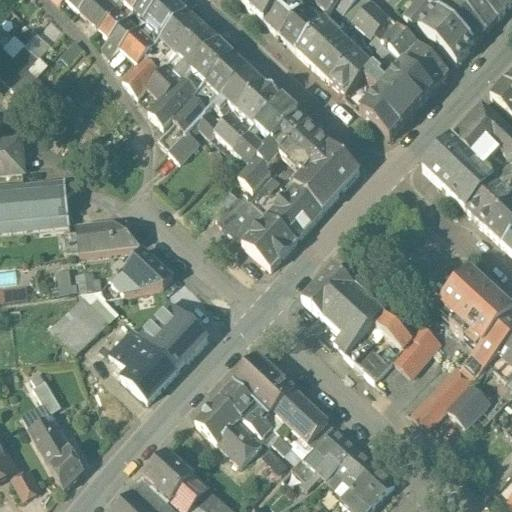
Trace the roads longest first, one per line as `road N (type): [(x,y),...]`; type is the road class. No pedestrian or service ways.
road 1 (unclassified): [(199,0),(391,175)]
road 2 (tertiary): [(255,319),(81,511)]
road 3 (residential): [(41,0),(91,48),(142,118),(142,220)]
road 4 (residential): [(431,478),(255,319)]
road 5 (tertiary): [(391,175),(255,319)]
road 6 (residential): [(0,101),(142,220)]
road 7 (residential): [(391,175),(511,289)]
road 8 (residential): [(142,220),(255,319)]
